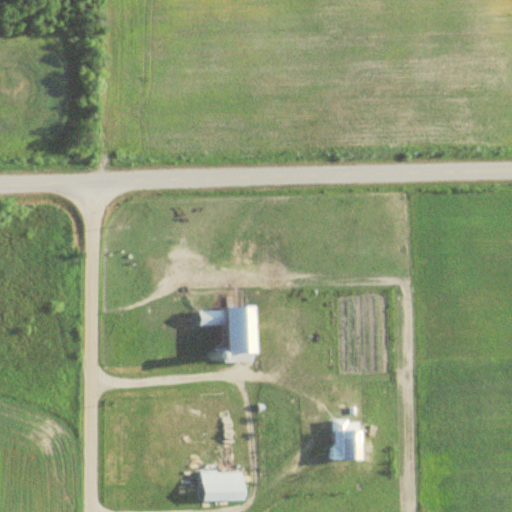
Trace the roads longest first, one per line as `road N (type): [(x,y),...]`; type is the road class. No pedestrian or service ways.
road 1 (residential): [(0,189),(511,175)]
road 2 (residential): [(86,511),(86,187)]
